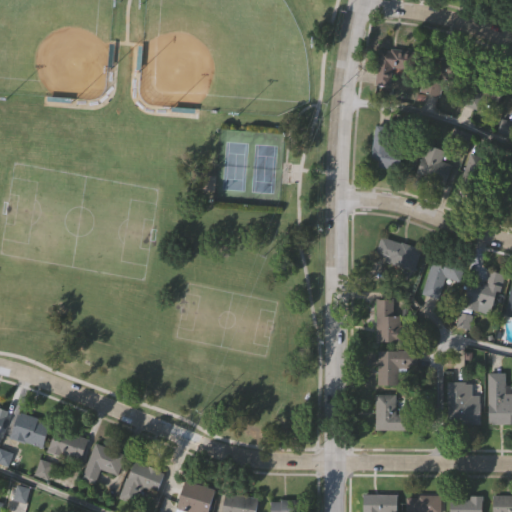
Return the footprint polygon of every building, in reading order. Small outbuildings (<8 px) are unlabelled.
[(404,50),(409,81),(379,85),(375,54),(404,50)] [(451,92),(441,89),(440,94),(417,87),(429,52),(461,64),(451,92)] [(484,113),(458,101),(472,73),(498,85),(484,113)] [(375,127),(417,134),(411,172),(369,165),(375,127)] [(445,150),(441,161),(451,164),(443,185),(416,175),(427,144),(445,150)] [(511,207),(503,203),(511,185),(511,207)] [(374,260),(380,237),(419,248),(413,271),(374,260)] [(423,295),(432,255),(462,262),(458,281),(446,278),(441,299),(423,295)] [(489,315),(462,306),(470,283),(483,287),(489,270),(503,275),(489,315)] [(411,325),(411,343),(376,343),(376,315),(400,315),(400,325),(411,325)] [(376,385),(376,350),(415,350),(415,367),(398,367),(398,385),(376,385)] [(511,393),(511,424),(487,424),(488,373),(504,373),(504,393),(511,393)] [(480,424),(447,424),(447,382),(472,382),(472,395),(480,395),(480,424)] [(375,430),(375,394),(395,394),(395,414),(408,414),(408,430),(375,430)] [(0,433),(8,414),(0,411),(0,433)] [(49,421),(43,446),(11,438),(16,414),(49,421)] [(88,438),(81,461),(48,451),(55,428),(88,438)] [(81,479),(94,443),(125,454),(118,475),(100,469),(95,484),(81,479)] [(119,497),(132,461),(164,472),(157,492),(141,486),(135,503),(119,497)] [(207,511),(176,511),(184,481),(214,488),(207,511)] [(259,497),(257,511),(222,511),(225,493),(259,497)] [(362,511),(363,494),(397,495),(396,511),(362,511)] [(440,496),(439,511),(405,511),(406,495),(440,496)] [(511,495),(511,511),(492,511),(492,495),(511,495)] [(449,511),(449,497),(482,497),(482,511),(449,511)] [(270,511),(270,499),(305,499),(305,511),(270,511)]
